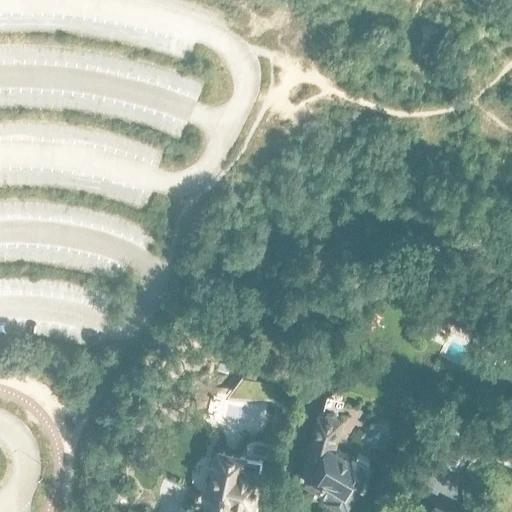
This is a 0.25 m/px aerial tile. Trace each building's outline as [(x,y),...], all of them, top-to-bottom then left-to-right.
[(480,318),(485,309),(442,287),(431,308),(468,328),(475,315),(480,318)] [(275,383),(246,377),(243,390),(272,396),(275,383)] [(338,419),(336,418),(337,415),(326,412),(325,415),(323,415),(323,414),(318,413),(304,466),(311,468),(304,478),(328,494),(326,496),(344,508),(361,482),(363,483),(369,473),(368,472),(371,466),(368,464),(369,461),(358,454),(356,456),(353,454),(351,457),(334,446),(342,419),(338,418),(338,419)] [(462,446),(467,438),(449,427),(444,436),(462,446)] [(252,511),(264,458),(218,448),(211,459),(213,472),(213,473),(201,471),(203,466),(176,453),(166,476),(193,488),(199,476),(212,479),(212,480),(204,490),(206,504),(244,511),(252,511)] [(453,511),(436,502),(430,511),(466,511),(465,511),(463,511),(453,511)]
